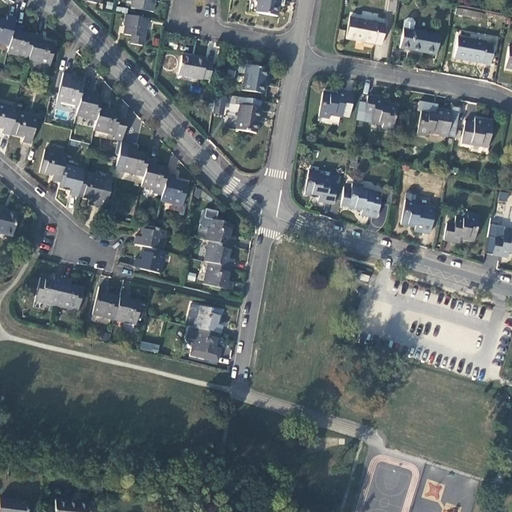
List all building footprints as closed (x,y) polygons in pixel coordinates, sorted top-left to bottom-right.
[(132,0),(131,9),(153,12),(156,1),(151,0),(132,0)] [(279,0),(258,0),(256,13),(277,17),(279,0)] [(388,0),(387,11),(395,13),(396,0),(388,0)] [(147,19),(125,15),(123,27),(128,28),(126,35),(132,36),(131,44),(143,46),(147,19)] [(0,42),(9,44),(13,25),(15,18),(7,16),(6,22),(0,20),(0,42)] [(385,23),(349,17),(345,38),(381,45),(385,23)] [(408,18),(404,20),(399,48),(435,54),(439,34),(412,30),(414,22),(411,19),(408,18)] [(22,27),(13,25),(9,44),(7,52),(29,57),(34,36),(21,33),(22,27)] [(42,36),(34,34),(34,36),(29,57),(28,61),(49,66),(54,45),(41,42),(42,36)] [(489,47),(453,39),(449,60),(476,65),(476,66),(484,68),(489,47)] [(210,81),(213,64),(205,63),(206,59),(197,57),(197,59),(182,56),(178,75),(210,81)] [(268,70),(247,66),(242,91),(264,94),(268,70)] [(56,101),(77,106),(82,88),(83,84),(70,81),(71,75),(63,73),(56,101)] [(75,116),(95,121),(99,104),(100,99),(88,97),(89,90),(82,88),(77,106),(75,116)] [(349,118),(353,93),(339,91),(338,96),(322,94),(318,116),(329,118),(329,114),(349,118)] [(223,95),(215,93),(212,108),(221,110),(223,95)] [(384,99),(369,96),(367,102),(366,113),(373,115),(372,122),(384,124),(383,128),(393,129),(397,106),(383,104),(384,99)] [(261,102),(238,97),(236,105),(240,106),(235,130),(256,134),(261,109),(260,109),(261,102)] [(356,119),(372,122),(373,115),(366,113),(367,102),(360,101),(356,119)] [(113,141),(120,143),(121,140),(125,124),(117,122),(119,115),(105,112),(107,106),(99,104),(95,121),(93,130),(114,135),(113,141)] [(16,109),(0,105),(0,126),(3,127),(2,134),(10,136),(10,132),(15,113),(16,109)] [(448,135),(452,111),(437,108),(436,113),(422,110),(418,134),(428,136),(429,131),(448,135)] [(448,135),(455,136),(460,110),(452,109),(452,111),(448,135)] [(37,118),(15,113),(10,132),(25,136),(23,142),(31,144),(37,118)] [(493,122),(475,119),(475,124),(466,122),(462,143),(488,148),(493,122)] [(136,143),(121,140),(120,143),(116,160),(114,168),(142,175),(146,159),(148,153),(135,150),(136,143)] [(50,180),(59,182),(62,168),(65,158),(44,152),(39,171),(52,174),(50,180)] [(140,185),(162,190),(166,173),(167,169),(154,167),(156,161),(146,159),(142,175),(140,185)] [(83,172),(62,168),(59,182),(58,186),(69,189),(68,195),(77,197),(77,196),(82,175),(83,172)] [(319,173),(309,171),(305,194),(319,197),(318,202),(333,205),(339,177),(334,176),(330,178),(319,176),(319,173)] [(174,175),(166,173),(162,190),(159,200),(181,205),(186,185),(173,181),(174,175)] [(111,182),(82,175),(77,196),(90,199),(89,205),(104,209),(111,182)] [(351,189),(344,187),(340,207),(362,211),(361,216),(376,219),(381,194),(362,191),(362,187),(352,185),(351,189)] [(201,188),(194,187),(193,194),(200,195),(201,188)] [(414,232),(430,234),(434,209),(415,206),(417,194),(415,192),(410,191),(407,193),(401,224),(415,226),(414,232)] [(110,209),(131,214),(135,198),(114,192),(110,209)] [(511,227),(511,206),(511,207),(508,223),(505,223),(506,221),(492,217),(491,223),(511,227)] [(216,210),(204,207),(201,209),(199,222),(201,226),(208,228),(205,240),(209,241),(230,245),(232,246),(234,237),(228,236),(231,222),(214,218),(216,210)] [(0,233),(13,237),(17,215),(0,211),(1,209),(0,209),(0,233)] [(455,225),(447,224),(444,241),(459,243),(460,238),(474,240),(478,218),(468,216),(467,220),(456,218),(455,225)] [(157,250),(162,230),(153,228),(141,225),(138,237),(132,236),(131,244),(157,250)] [(511,253),(511,233),(503,232),(502,239),(495,238),(492,255),(508,258),(509,253),(511,253)] [(227,257),(230,245),(209,241),(204,261),(209,262),(230,266),(231,267),(233,259),(227,257)] [(134,260),(133,266),(157,272),(162,251),(157,250),(131,244),(130,245),(142,248),(139,261),(134,260)] [(227,281),(230,266),(209,262),(203,284),(230,290),(232,282),(227,281)] [(36,300),(57,305),(63,279),(56,277),(55,283),(41,280),(36,300)] [(72,281),(63,279),(57,305),(80,310),(85,290),(71,287),(72,281)] [(93,313),(113,318),(118,297),(105,294),(106,289),(99,287),(93,313)] [(128,294),(120,292),(118,297),(113,318),(135,323),(140,303),(127,299),(128,294)] [(195,317),(193,327),(197,328),(198,328),(217,332),(220,333),(222,325),(216,323),(219,310),(190,303),(187,315),(195,317)] [(195,340),(197,328),(193,327),(188,326),(185,338),(195,340)] [(191,349),(189,356),(204,359),(206,353),(219,356),(221,348),(214,346),(217,332),(198,328),(197,328),(195,340),(193,349),(191,349)] [(158,352),(159,345),(141,342),(140,350),(158,352)] [(219,356),(206,353),(204,359),(218,362),(219,356)] [(25,511),(26,502),(0,499),(0,511),(25,511)] [(90,511),(91,502),(55,499),(54,511),(90,511)]
